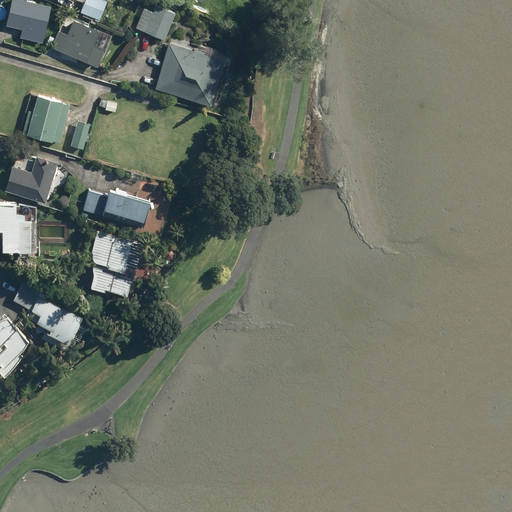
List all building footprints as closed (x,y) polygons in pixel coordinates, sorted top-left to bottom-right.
[(26,0),(12,0),(7,24),(24,27),(22,37),(44,41),(52,6),(26,0)] [(143,6),(135,26),(165,39),(176,11),(156,3),(153,10),(143,6)] [(65,14),(52,45),(99,65),(106,47),(95,43),(101,29),(65,14)] [(220,56),(166,42),(154,89),(209,102),(220,56)] [(57,140),(66,102),(34,95),(26,134),(57,140)] [(78,118),(72,144),(84,147),(90,121),(78,118)] [(15,164),(7,188),(46,201),(58,163),(35,156),(31,170),(15,164)] [(89,187),(83,208),(143,226),(151,199),(111,187),(109,193),(89,187)] [(0,200),(0,229),(3,229),(3,249),(10,249),(10,252),(38,251),(37,203),(0,200)] [(97,229),(92,256),(96,257),(91,287),(106,289),(107,287),(130,291),(133,272),(128,271),(134,235),(97,229)] [(23,279),(13,299),(40,311),(36,319),(47,324),(41,336),(69,349),(85,313),(42,293),(44,288),(23,279)] [(11,370),(22,356),(18,352),(32,340),(7,312),(0,318),(0,370),(5,376),(11,370)] [(30,355),(37,363),(46,355),(39,348),(30,355)]
